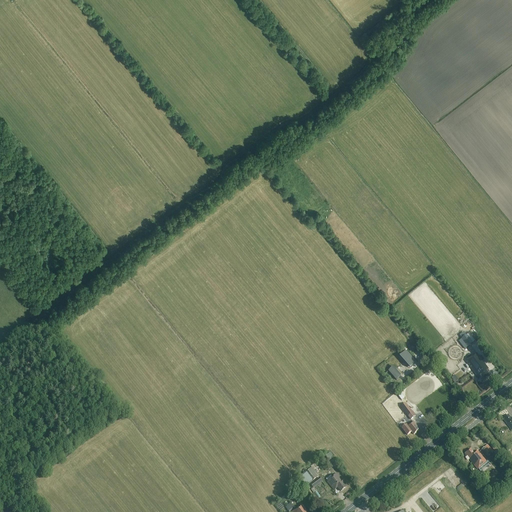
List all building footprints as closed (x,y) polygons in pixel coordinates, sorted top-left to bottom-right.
[(471,337),(464,343),(467,348),(475,342),(471,337)] [(406,352),(400,357),(410,368),(416,363),(406,352)] [(480,376),(484,382),(491,375),(487,370),(489,369),(477,354),(474,356),(473,355),(466,361),(479,377),(480,376)] [(468,358),(458,363),(464,374),(471,370),(469,367),(468,368),(464,361),(468,358)] [(388,372),(396,381),(401,377),(393,367),(388,372)] [(477,403),(479,406),(488,401),(486,398),(477,403)] [(390,407),(396,402),(394,399),(388,404),(386,401),(383,403),(387,408),(390,406),(390,407)] [(406,404),(401,408),(411,420),(416,417),(406,404)] [(503,420),(511,430),(511,429),(511,419),(511,420),(508,416),(503,420)] [(414,422),(407,427),(406,425),(402,428),(407,436),(411,433),(413,436),(419,431),(416,427),(417,427),(414,422)] [(473,436),(475,440),(482,435),(479,431),(473,436)] [(485,447),(482,450),(481,450),(488,458),(491,455),(485,447)] [(470,450),(465,454),(467,457),(479,472),(488,465),(477,451),(474,454),(470,450)] [(327,481),(326,482),(330,487),(333,491),(337,488),(340,492),(346,487),(342,483),(344,482),(342,479),(340,481),(336,475),(335,475),(332,477),(327,481)] [(308,477),(302,481),(306,486),(310,484),(313,489),(322,482),(322,481),(320,478),(319,477),(318,478),(313,482),(312,482),(308,477)] [(288,511),(289,511),(294,508),(290,503),(285,508),(288,511)]
